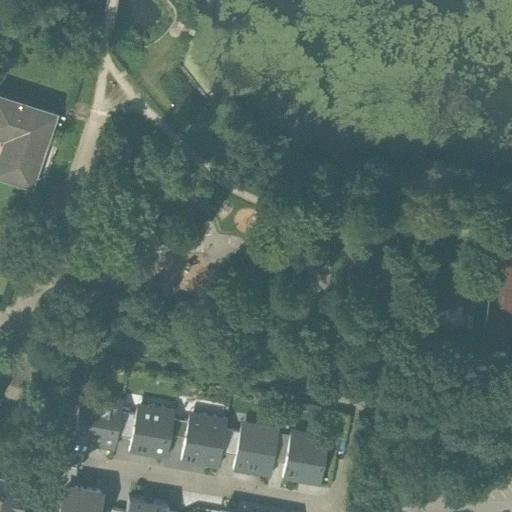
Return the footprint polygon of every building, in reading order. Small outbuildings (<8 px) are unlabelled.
[(0,133),(9,136),(0,165),(0,176),(31,186),(31,188),(34,189),(46,152),(43,151),(47,139),(50,140),(58,115),(41,110),(39,116),(24,111),(26,105),(23,104),(22,106),(0,98),(0,133)] [(121,303),(63,287),(57,309),(113,326),(121,303)] [(116,435),(120,412),(122,400),(81,393),(72,442),(114,450),(116,435)] [(170,435),(172,418),(174,409),(137,403),(134,415),(130,438),(128,452),(165,458),(170,435)] [(220,452),(224,429),(226,418),(188,411),(187,421),(184,437),(180,460),(218,467),(220,452)] [(130,438),(134,415),(120,412),(116,435),(130,438)] [(184,437),(187,421),(172,418),(170,435),(184,437)] [(272,461),(277,433),(278,427),(241,420),(239,432),(235,455),(232,469),(269,476),(272,461)] [(235,455),(239,432),(224,429),(220,452),(235,455)] [(281,478),(319,484),(327,435),(290,429),(289,435),(284,463),(281,478)] [(284,463),(289,435),(277,433),(272,461),(284,463)] [(50,483),(64,486),(73,487),(77,467),(80,468),(83,455),(55,451),(50,483)] [(0,511),(24,511),(25,506),(21,506),(23,492),(28,493),(31,474),(12,471),(13,465),(0,462),(0,511)] [(96,511),(100,492),(73,487),(64,486),(59,511),(96,511)] [(125,511),(165,511),(167,503),(128,496),(125,511)]
